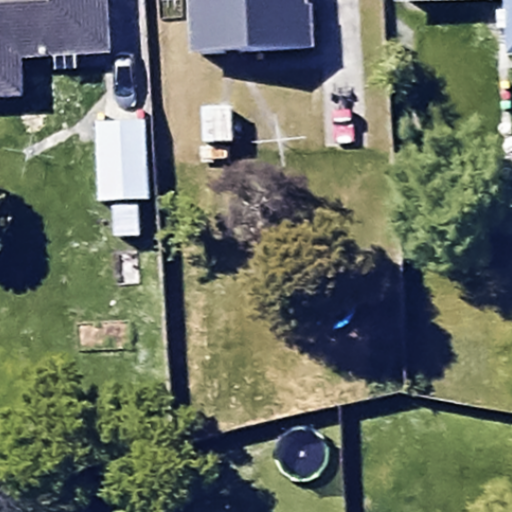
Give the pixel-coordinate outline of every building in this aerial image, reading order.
[(96,0),(0,0),(0,102),(9,102),(7,47),(98,44),(96,0)] [(177,0),(179,57),(298,54),(296,0),(177,0)] [(511,0),(496,0),(498,37),(511,36),(511,0)] [(226,118),(196,121),(203,180),(233,177),(226,118)] [(95,215),(104,215),(105,250),(138,248),(137,214),(147,213),(144,128),(91,130),(95,215)]
